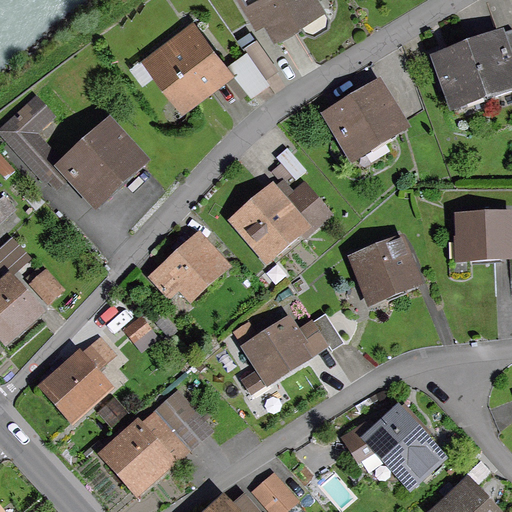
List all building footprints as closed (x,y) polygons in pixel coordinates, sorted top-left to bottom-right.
[(324,25),(325,19),(313,0),(243,0),(257,22),(266,17),(276,34),(301,19),(308,29),(314,31),(324,25)] [(511,82),(511,69),(509,62),(511,61),(511,31),(499,37),(435,59),(454,110),(455,110),(453,105),(511,82)] [(152,63),(183,103),(223,72),(192,32),(152,63)] [(256,41),(244,50),(246,53),(260,74),(273,66),(256,41)] [(248,91),(264,80),(260,74),(246,53),(229,67),(248,91)] [(331,118),(353,156),(401,127),(378,90),(331,118)] [(8,132),(48,176),(60,166),(31,135),(50,118),(36,103),(17,120),(19,122),(8,132)] [(109,128),(63,170),(95,205),(142,163),(109,128)] [(292,177),(295,181),(306,172),(287,149),(276,159),(281,165),(273,172),(283,184),(292,177)] [(267,256),(299,228),(306,236),(325,220),(312,205),(316,202),(303,187),(292,197),(293,198),(288,203),(277,192),(240,224),(267,256)] [(0,221),(13,210),(4,199),(0,202),(0,221)] [(458,219),(457,261),(511,258),(511,231),(511,217),(489,218),(489,211),(475,211),(475,218),(458,219)] [(180,290),(190,302),(228,267),(200,237),(152,280),(170,299),(180,290)] [(354,261),(371,303),(417,284),(401,242),(354,261)] [(33,286),(48,303),(59,293),(44,276),(33,286)] [(35,323),(31,318),(36,313),(9,283),(0,291),(0,332),(6,339),(21,326),(26,331),(35,323)] [(344,345),(325,316),(313,324),(326,345),(331,353),(344,345)] [(243,383),(251,395),(326,345),(313,324),(296,335),(288,323),(259,342),(248,326),(236,334),(260,372),(243,383)] [(48,386),(76,418),(106,392),(91,375),(115,357),(100,339),(48,386)] [(154,472),(158,477),(189,450),(172,431),(191,415),(177,398),(110,457),(137,487),(154,472)] [(384,458),(410,487),(440,459),(416,433),(421,428),(403,408),(377,432),(369,423),(343,439),(364,471),(384,458)] [(254,493),(270,511),(286,511),(297,503),(273,476),(254,493)] [(443,511),(488,511),(468,490),(443,511)] [(255,511),(244,499),(228,511),(226,511),(223,508),(218,511),(255,511)]
